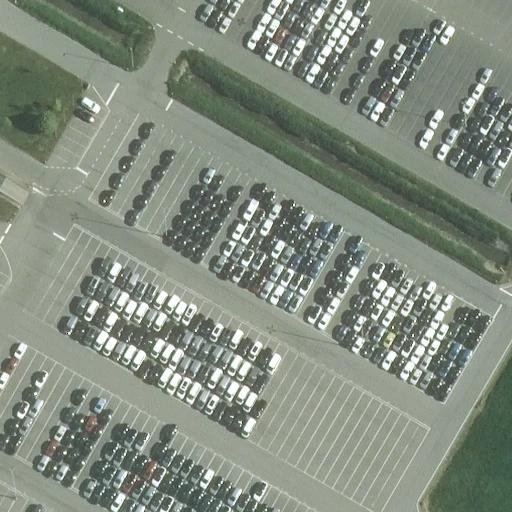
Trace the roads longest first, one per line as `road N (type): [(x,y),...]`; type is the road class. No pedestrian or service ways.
road 1 (unclassified): [(511,313),(0,11)]
road 2 (unclassified): [(398,511),(511,318)]
